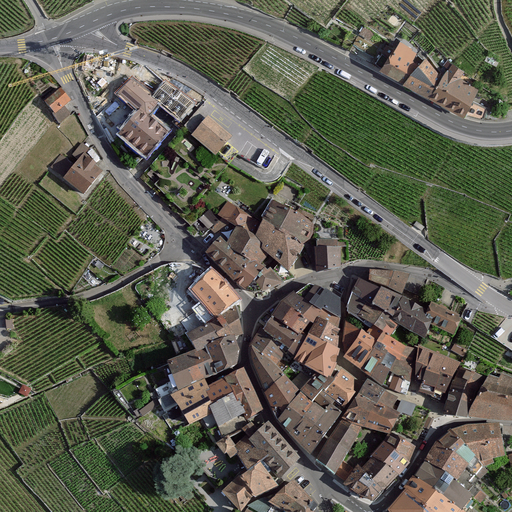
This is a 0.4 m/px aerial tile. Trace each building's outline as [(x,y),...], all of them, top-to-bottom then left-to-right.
[(417,49),(399,38),(380,64),(463,112),(479,85),(460,74),(463,68),(453,60),(439,71),(417,49)] [(169,87),(145,114),(153,120),(164,109),(179,121),(175,126),(183,133),(185,130),(201,111),(186,99),(169,87)] [(72,103),(64,93),(50,105),(58,115),(57,117),(63,126),(74,117),(66,108),(72,103)] [(145,114),(124,139),(151,162),(173,137),(153,120),(145,114)] [(212,118),(196,138),(221,159),(225,154),(238,139),(212,118)] [(232,167),(221,159),(196,138),(185,130),(183,133),(145,178),(148,182),(154,186),(152,190),(160,197),(195,227),(212,211),(202,204),(233,168),(232,167)] [(70,162),(63,156),(53,169),(89,197),(106,176),(99,171),(101,169),(84,156),(89,149),(83,145),(70,162)] [(259,224),(229,203),(220,217),(223,219),(213,230),(218,235),(233,225),(239,230),(229,246),(223,241),(211,254),(243,289),(249,280),(261,291),(278,282),(269,269),(265,272),(256,265),(266,251),(286,269),(301,250),(312,226),(273,202),(259,224)] [(195,227),(205,238),(213,230),(223,219),(220,217),(212,211),(195,227)] [(336,241),(317,241),(317,272),(339,267),(339,248),(336,249),(336,241)] [(180,267),(172,267),(188,289),(200,277),(202,279),(210,272),(204,270),(197,269),(188,267),(180,267)] [(393,273),(370,272),(370,287),(359,283),(353,295),(348,313),(370,328),(364,336),(347,325),(343,339),(346,356),(385,385),(399,391),(401,379),(407,382),(412,350),(403,348),(407,328),(425,337),(432,324),(454,334),(459,317),(434,306),(430,315),(399,298),(406,275),(393,273)] [(190,335),(191,337),(210,326),(221,323),(220,320),(240,313),(236,307),(242,302),(230,287),(215,273),(195,293),(206,305),(198,312),(199,314),(180,326),(181,330),(176,332),(180,339),(188,336),(190,335)] [(280,304),(251,346),(255,362),(270,395),(284,425),(315,458),(344,414),(357,395),(351,394),(352,379),(341,372),(334,384),(324,377),(333,368),(339,301),(327,293),(315,288),(305,301),(323,312),(295,360),(317,373),(298,396),(278,374),(285,365),(278,357),(305,323),(280,304)] [(221,323),(229,344),(237,340),(238,342),(244,339),(244,311),(240,313),(220,320),(221,323)] [(200,353),(201,355),(210,351),(229,344),(221,323),(210,326),(191,337),(200,353)] [(229,344),(238,371),(242,370),(243,366),(241,359),(243,358),(238,342),(237,340),(229,344)] [(210,351),(220,379),(238,371),(229,344),(210,351)] [(467,349),(457,344),(455,348),(464,354),(467,349)] [(459,363),(419,347),(417,380),(445,393),(459,363)] [(148,419),(165,406),(163,400),(182,391),(183,393),(210,383),(220,379),(210,351),(201,355),(200,353),(172,364),(178,382),(156,393),(156,403),(143,412),(148,419)] [(485,379),(462,370),(454,387),(446,414),(469,417),(475,392),(485,379)] [(208,424),(215,444),(229,438),(240,437),(246,434),(257,426),(255,422),(254,418),(255,417),(258,421),(268,415),(263,407),(253,384),(247,373),(232,381),(239,397),(218,409),(221,417),(208,424)] [(502,378),(492,374),(475,407),(473,415),(500,416),(511,417),(511,375),(506,373),(502,378)] [(232,381),(213,390),(214,391),(210,393),(218,409),(239,397),(232,381)] [(221,417),(218,409),(210,393),(214,391),(213,390),(210,383),(183,393),(182,391),(163,400),(165,406),(168,410),(181,404),(197,429),(208,424),(221,417)] [(372,384),(349,420),(366,431),(394,436),(403,418),(394,413),(400,400),(372,384)] [(418,407),(406,402),(402,411),(415,416),(418,407)] [(366,431),(349,420),(322,463),(350,480),(356,470),(345,463),(366,431)] [(264,466),(278,485),(304,465),(272,426),(264,435),(257,426),(246,434),(247,435),(248,435),(254,443),(248,442),(266,464),(264,466)] [(429,465),(389,511),(464,511),(474,498),(457,486),(468,468),(479,460),(507,456),(501,427),(472,429),(458,435),(440,447),(436,453),(429,465)] [(222,493),(241,511),(255,497),(257,499),(280,488),(278,485),(264,466),(266,464),(248,442),(244,437),(236,446),(229,438),(215,444),(226,457),(228,456),(232,460),(237,456),(250,472),(237,478),(222,493)] [(360,465),(350,480),(349,483),(375,500),(412,464),(418,450),(395,441),(393,446),(387,443),(369,470),(360,465)] [(294,480),(268,502),(264,500),(251,508),(258,511),(289,511),(310,496),(294,480)] [(511,488),(503,494),(506,498),(511,494),(511,488)] [(486,496),(481,492),(477,498),(482,502),(486,496)] [(289,511),(312,511),(317,506),(310,496),(289,511)]
